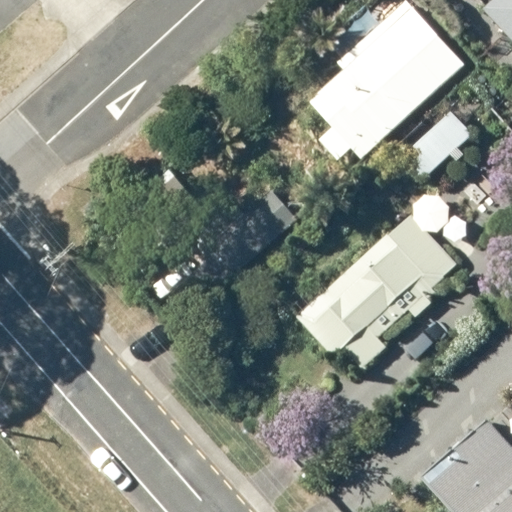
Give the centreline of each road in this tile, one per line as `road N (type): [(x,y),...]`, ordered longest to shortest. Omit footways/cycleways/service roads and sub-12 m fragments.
road 1 (secondary): [(0,280),(203,511)]
road 2 (residential): [(215,0),(0,198)]
